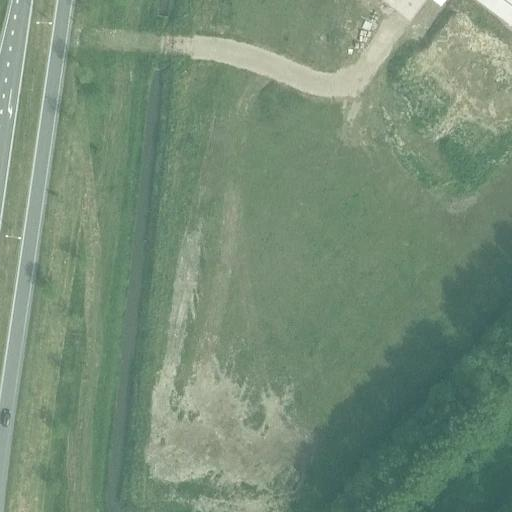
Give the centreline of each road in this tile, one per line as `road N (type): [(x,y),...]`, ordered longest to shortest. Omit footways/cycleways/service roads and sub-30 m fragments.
road 1 (primary): [(0,468),(63,0)]
road 2 (primary): [(24,0),(0,168)]
